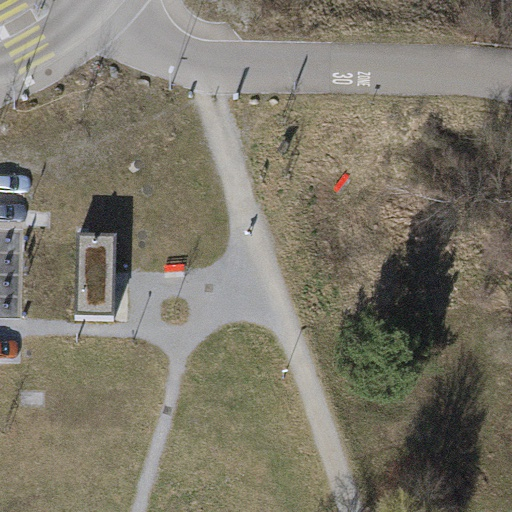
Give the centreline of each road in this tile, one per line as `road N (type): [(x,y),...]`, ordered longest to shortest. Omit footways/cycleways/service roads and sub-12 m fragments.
road 1 (track): [(197,62),(356,511)]
road 2 (residential): [(106,0),(197,62),(511,76)]
